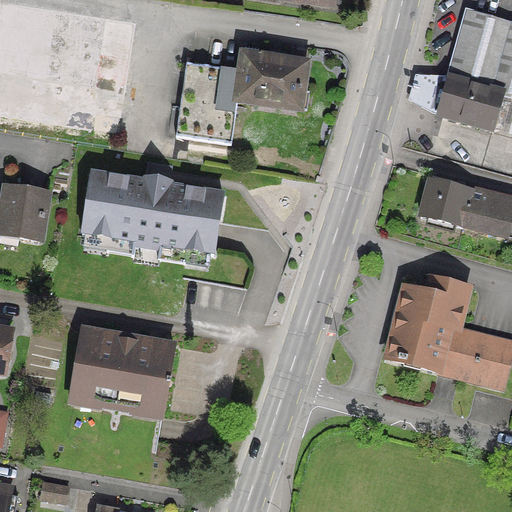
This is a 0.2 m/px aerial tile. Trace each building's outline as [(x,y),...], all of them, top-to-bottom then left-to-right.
[(332,10),(333,0),(280,0),(280,3),(332,10)] [(0,119),(116,137),(134,25),(0,3),(0,119)] [(511,27),(470,16),(451,83),(447,82),(436,118),(491,134),(501,98),(511,101),(511,27)] [(241,58),(239,76),(235,104),(293,113),(296,95),(300,96),(305,68),(241,58)] [(235,104),(239,76),(185,68),(174,140),(229,148),(235,104)] [(223,198),(92,177),(81,245),(212,267),(223,198)] [(460,231),(461,230),(470,195),(470,194),(428,183),(419,220),(460,231)] [(46,197),(45,197),(4,190),(0,217),(0,232),(18,236),(17,241),(38,244),(46,197)] [(511,210),(511,205),(470,195),(461,230),(504,241),(511,210)] [(448,331),(456,333),(466,292),(432,283),(429,298),(408,293),(404,311),(399,311),(397,319),(401,321),(397,337),(392,336),(386,362),(437,375),(448,331)] [(9,334),(0,332),(0,375),(2,376),(9,334)] [(166,383),(172,349),(81,334),(70,394),(88,397),(98,404),(132,410),(144,407),(161,410),(165,388),(168,389),(169,384),(166,383)] [(500,391),(504,376),(460,365),(456,380),(500,391)] [(39,502),(64,506),(67,491),(42,487),(39,502)] [(0,511),(13,511),(16,499),(0,496),(0,511)]
